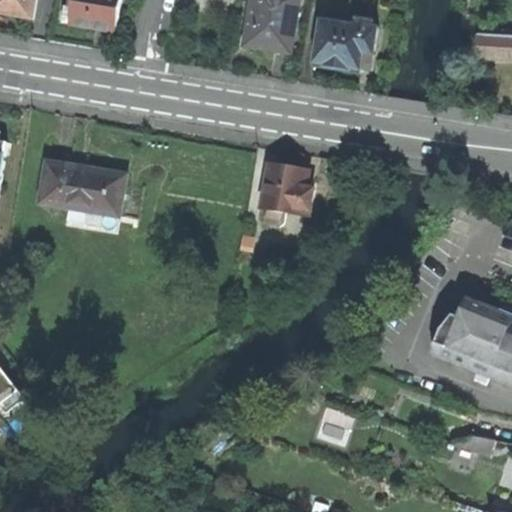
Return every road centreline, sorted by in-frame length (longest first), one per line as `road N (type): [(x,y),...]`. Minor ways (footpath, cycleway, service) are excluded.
road 1 (tertiary): [(144,92),(371,129)]
road 2 (tertiary): [(0,69),(144,92)]
road 3 (tertiary): [(511,152),(371,129)]
